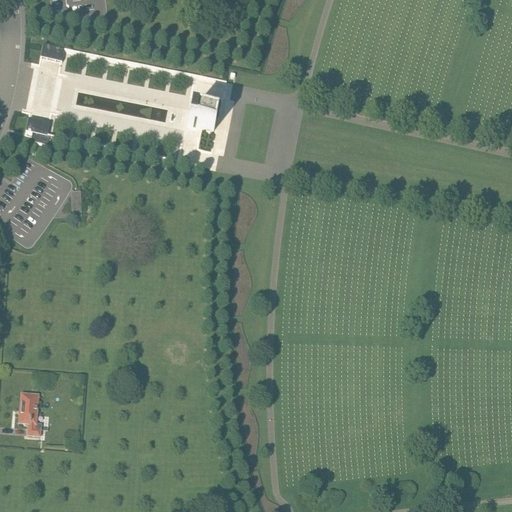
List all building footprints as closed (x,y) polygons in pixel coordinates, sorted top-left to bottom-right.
[(61,62),(63,50),(42,45),(39,58),(61,62)] [(189,114),(186,126),(200,129),(212,132),(215,119),(203,117),(189,114)] [(46,138),(49,124),(27,119),(24,133),(32,135),(30,143),(40,145),(41,137),(46,138)] [(76,203),(90,212),(93,207),(89,204),(92,200),(82,194),(76,203)] [(107,223),(113,213),(104,208),(101,212),(97,210),(94,214),(107,223)] [(38,397),(31,396),(21,395),(18,425),(28,426),(27,437),(40,438),(41,426),(36,426),(38,397)]
